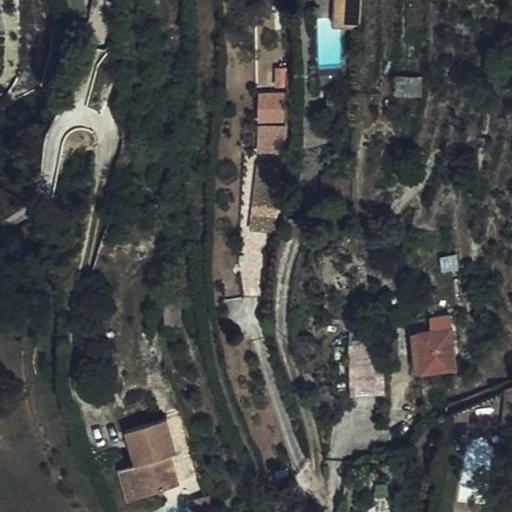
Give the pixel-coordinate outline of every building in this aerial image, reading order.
[(363,41),(360,0),(335,0),(336,42),(363,41)] [(320,88),(318,88),(319,109),(349,107),(348,87),(342,87),(320,88)] [(277,107),(256,105),(254,130),(275,132),(277,107)] [(273,177),(249,174),(245,216),(267,218),(273,177)] [(349,227),(352,194),(323,191),(320,225),(349,227)] [(267,218),(245,216),(243,238),(265,240),(267,218)] [(423,396),(427,396),(425,373),(439,372),(437,357),(454,355),(454,351),(419,354),(423,396)] [(458,392),(454,355),(437,357),(439,372),(425,373),(427,396),(458,392)] [(387,367),(353,369),(353,421),(387,419),(387,367)] [(136,411),(145,442),(139,444),(147,476),(190,464),(181,433),(186,431),(177,399),(136,411)] [(141,478),(147,476),(139,444),(131,447),(141,478)]
